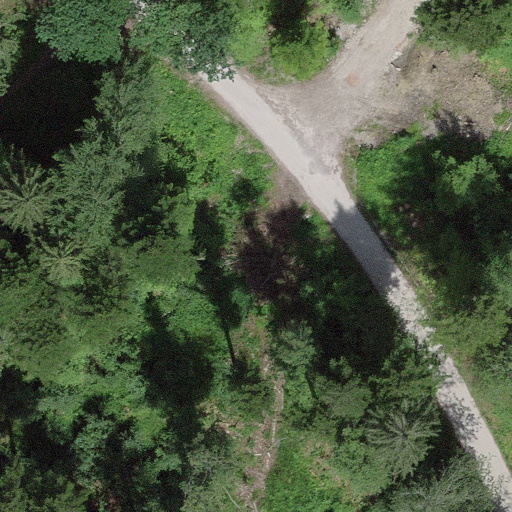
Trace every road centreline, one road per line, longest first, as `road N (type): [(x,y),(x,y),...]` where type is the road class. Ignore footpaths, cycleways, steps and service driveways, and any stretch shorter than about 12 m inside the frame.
road 1 (track): [(153,10),(290,145),(360,236),(426,341),(511,511)]
road 2 (track): [(389,0),(290,145)]
